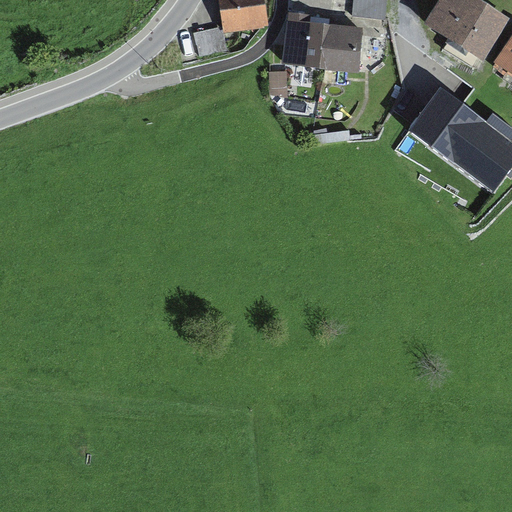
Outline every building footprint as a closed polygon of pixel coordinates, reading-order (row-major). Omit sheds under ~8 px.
[(272,19),(267,0),(228,0),(236,28),(272,19)] [(392,1),(378,0),(356,0),(354,21),(390,24),(392,1)] [(478,63),(504,25),(467,0),(435,0),(425,15),(450,32),(444,41),(478,63)] [(329,70),(330,30),(307,30),(307,23),(297,23),(296,69),(329,70)] [(232,51),(227,29),(200,36),(205,58),(232,51)] [(362,71),(362,30),(330,30),(329,70),(362,71)] [(511,43),(496,70),(511,78),(511,43)] [(274,69),(272,89),(289,91),(292,71),(274,69)] [(493,106),(434,83),(416,129),(439,138),(433,153),(452,160),(457,148),(474,155),(493,106)]
